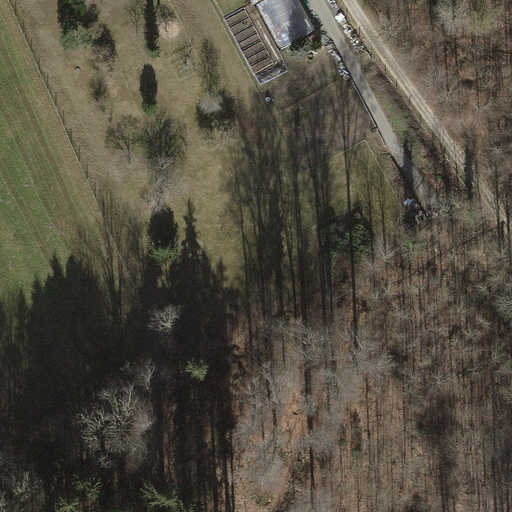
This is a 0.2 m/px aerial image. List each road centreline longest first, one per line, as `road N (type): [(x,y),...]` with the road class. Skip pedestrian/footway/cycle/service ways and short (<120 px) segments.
road 1 (track): [(348,0),(511,231)]
road 2 (track): [(313,0),(425,206)]
